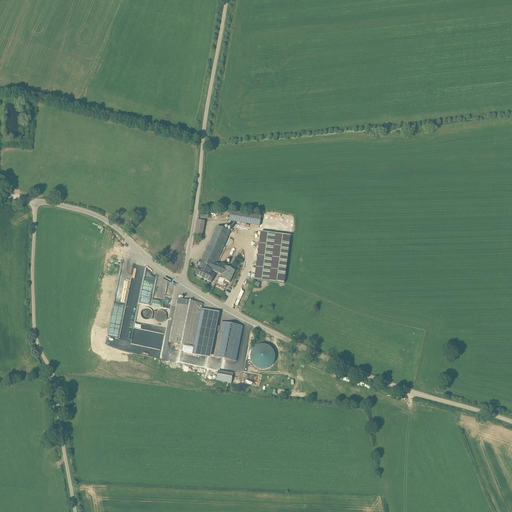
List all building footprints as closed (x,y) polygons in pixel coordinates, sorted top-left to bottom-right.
[(210,209),(202,209),(202,217),(210,217),(210,209)] [(261,216),(232,211),(230,221),(260,226),(261,216)] [(206,221),(199,219),(196,234),(203,235),(206,221)] [(216,226),(200,263),(201,263),(213,268),(215,265),(230,232),(216,226)] [(290,236),(261,232),(255,280),(284,284),(290,236)] [(213,268),(201,263),(196,274),(212,281),(214,276),(211,274),(212,271),(213,268)] [(224,269),(216,265),(214,271),(222,275),(224,269)] [(235,271),(225,267),(224,269),(222,275),(221,278),(230,282),(235,271)] [(169,342),(186,346),(194,347),(201,310),(203,304),(178,299),(169,342)] [(149,309),(144,309),(141,312),(141,316),(143,319),(147,321),(151,319),(153,315),(152,311),(149,309)] [(219,314),(201,310),(194,347),(192,354),(210,358),(219,314)] [(162,311),(158,311),(155,314),(154,318),(157,322),(161,323),(165,321),(167,318),(166,314),(162,311)] [(243,327),(221,323),(215,357),(236,362),(243,327)] [(149,339),(152,329),(147,328),(146,335),(143,334),(142,338),(149,339)] [(256,369),(261,371),(266,370),(271,368),(274,364),(275,359),(275,354),(272,350),(268,346),(264,345),(259,346),(254,348),(251,352),(249,357),(250,362),(252,366),(256,369)] [(192,354),(194,347),(186,346),(185,353),(192,354)] [(194,365),(186,364),(185,371),(193,373),(194,365)] [(203,373),(204,366),(196,365),(195,372),(203,373)] [(233,375),(218,372),(216,381),(231,384),(233,375)]
